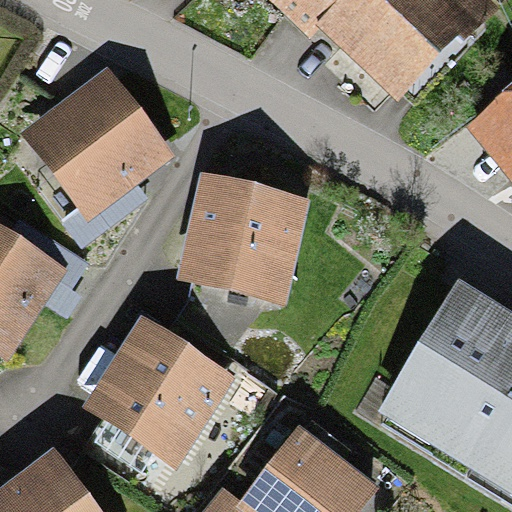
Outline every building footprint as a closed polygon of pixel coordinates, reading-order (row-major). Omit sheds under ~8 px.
[(484,4),(480,0),(259,0),(392,111),(484,4)] [(108,92),(40,148),(93,211),(161,155),(108,92)] [(511,96),(469,134),(511,184),(511,96)] [(295,212),(211,192),(190,279),(274,298),(295,212)] [(49,280),(0,249),(0,352),(3,354),(49,280)] [(511,321),(453,287),(371,423),(511,506),(511,321)] [(215,381),(147,340),(103,413),(171,454),(215,381)] [(224,511),(213,505),(207,511),(365,511),(377,498),(298,432),(235,511),(224,511)] [(78,511),(54,476),(0,511),(78,511)]
